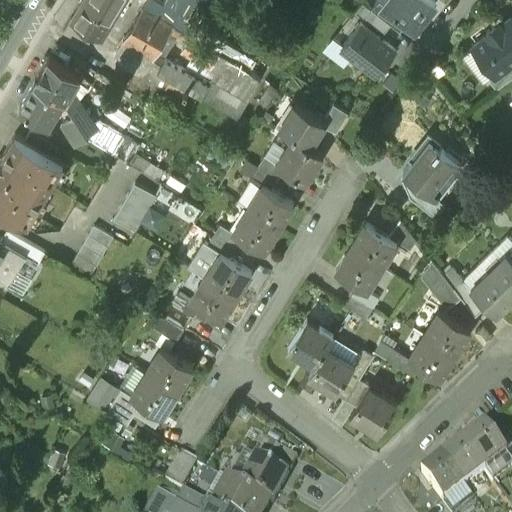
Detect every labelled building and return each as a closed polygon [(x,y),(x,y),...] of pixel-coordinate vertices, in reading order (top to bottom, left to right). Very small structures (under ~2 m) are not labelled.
[(82,0),(70,20),(101,38),(123,0),(82,0)] [(151,0),(146,0),(142,7),(165,20),(169,13),(151,0)] [(381,2),(382,1),(380,0),(379,0),(371,11),(391,27),(399,33),(407,22),(381,2)] [(382,0),(382,1),(381,2),(407,22),(415,28),(435,2),(431,0),(382,0)] [(383,36),(391,27),(371,11),(363,5),(355,14),(383,36)] [(165,20),(142,7),(122,41),(154,60),(171,32),(174,26),(165,20)] [(495,77),(495,78),(511,64),(511,21),(511,20),(501,27),(498,24),(486,34),(489,37),(473,49),(495,77)] [(360,25),(340,51),(376,79),(396,53),(360,25)] [(174,26),(171,32),(177,36),(175,39),(186,45),(182,52),(211,68),(220,53),(174,26)] [(62,100),(66,102),(72,92),(81,77),(49,59),(34,84),(62,100)] [(171,68),(161,63),(157,70),(167,75),(171,68)] [(511,64),(495,78),(495,77),(488,82),(496,92),(511,79),(511,64)] [(47,126),(62,100),(34,84),(19,109),(47,126)] [(66,102),(75,117),(86,137),(97,130),(72,92),(66,102)] [(309,146),(322,125),(325,121),(323,120),(295,103),(279,129),(293,137),(294,136),(309,146)] [(322,125),(336,131),(348,112),(334,103),(323,120),(325,121),(322,125)] [(75,117),(62,125),(76,146),(88,139),(86,137),(75,117)] [(25,142),(46,154),(52,144),(31,131),(25,142)] [(0,160),(0,213),(26,229),(64,164),(46,154),(25,142),(14,136),(0,160)] [(323,154),(309,146),(294,136),(293,137),(286,149),(289,151),(280,166),(284,168),(306,181),(323,154)] [(404,172),(423,187),(433,195),(433,194),(459,162),(441,148),(442,147),(437,144),(436,144),(430,139),(404,172)] [(278,177),(284,168),(280,166),(265,156),(259,166),(278,177)] [(271,188),(278,177),(259,166),(253,176),(263,183),(271,188)] [(135,181),(114,217),(135,229),(141,220),(149,205),(156,193),(135,181)] [(271,188),(263,183),(248,207),(278,226),(293,201),(271,188)] [(433,195),(423,187),(414,199),(436,216),(445,204),(433,194),(433,195)] [(149,205),(141,220),(156,229),(164,214),(149,205)] [(278,226),(248,207),(233,231),(241,236),(263,250),(278,226)] [(388,236),(397,242),(410,250),(416,240),(399,217),(388,236)] [(351,246),(382,265),(397,242),(388,236),(365,222),(351,246)] [(235,246),(241,236),(233,231),(222,224),(215,234),(235,246)] [(93,225),(70,265),(90,276),(113,236),(93,225)] [(24,255),(23,257),(37,265),(44,252),(7,231),(1,242),(24,255)] [(229,257),(235,246),(215,234),(209,244),(229,257)] [(0,279),(8,284),(23,257),(24,255),(1,242),(0,241),(0,279)] [(250,270),(229,257),(209,244),(206,242),(190,266),(204,275),(235,294),(250,270)] [(359,284),(367,289),(382,265),(351,246),(336,270),(359,284)] [(511,256),(507,252),(472,287),(488,303),(497,312),(511,297),(511,256)] [(442,273),(428,284),(446,307),(460,296),(454,287),(442,273)] [(235,294),(204,275),(189,299),(197,304),(220,318),(235,294)] [(463,278),(454,287),(460,296),(475,315),(488,303),(472,287),(463,278)] [(359,284),(353,294),(373,307),(379,297),(367,289),(359,284)] [(191,315),(197,304),(189,299),(179,292),(172,303),(191,315)] [(373,307),(353,294),(346,305),(366,317),(373,307)] [(438,309),(424,332),(455,351),(469,328),(438,309)] [(182,327),(160,313),(152,324),(175,339),(182,327)] [(288,347),(316,364),(325,348),(334,334),(320,326),(318,330),(304,321),(288,347)] [(424,332),(408,357),(418,362),(439,376),(455,351),(424,332)] [(191,364),(160,345),(145,370),(176,389),(191,364)] [(418,362),(408,357),(392,346),(386,356),(412,372),(418,362)] [(325,348),(316,364),(309,375),(335,391),(354,361),(341,352),(338,357),(325,348)] [(354,361),(335,391),(346,398),(358,378),(372,356),(361,350),(354,361)] [(176,389),(145,370),(130,394),(120,387),(106,409),(126,421),(133,410),(146,418),(152,408),(161,413),(176,389)] [(358,378),(346,398),(357,404),(367,388),(369,385),(358,378)] [(380,397),(367,388),(357,404),(351,414),(378,431),(396,401),(382,393),(380,397)] [(240,404),(234,411),(244,419),(250,412),(240,404)] [(462,441),(483,470),(492,481),(511,466),(511,463),(505,454),(511,448),(505,439),(492,420),(484,426),(483,425),(462,441)] [(462,441),(441,457),(463,485),(483,470),(462,441)] [(279,449),(273,459),(293,470),(299,460),(279,449)] [(167,475),(185,483),(196,458),(179,450),(167,475)] [(441,457),(420,473),(441,501),(463,485),(441,457)] [(273,504),(288,477),(256,459),(248,473),(252,475),(245,488),(269,502),(273,504)] [(65,474),(58,485),(75,495),(82,483),(65,474)] [(263,511),(269,502),(245,488),(231,480),(215,508),(222,511),(263,511)] [(175,503),(191,511),(205,511),(210,505),(183,490),(175,503)] [(171,511),(174,507),(153,494),(143,511),(171,511)]
